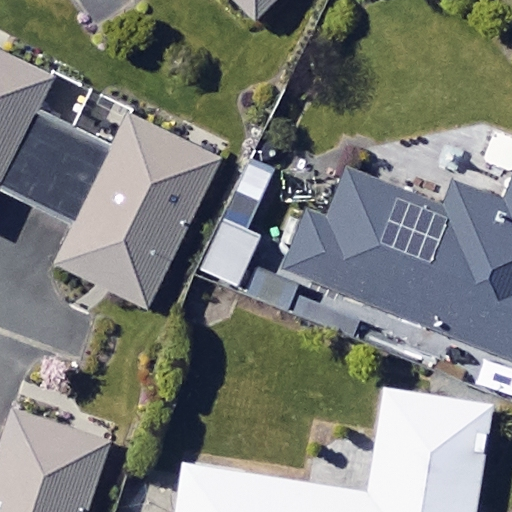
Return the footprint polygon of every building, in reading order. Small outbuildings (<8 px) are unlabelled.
[(229,0),(251,21),(271,0),(229,0)] [(45,76),(0,54),(0,196),(66,229),(49,262),(143,308),(216,159),(124,114),(107,148),(29,110),(45,76)] [(441,207),(347,169),(329,214),(318,209),(289,281),(511,369),(511,177),(502,204),(450,183),(441,207)] [(257,239),(221,220),(196,269),(233,287),(257,239)] [(30,352),(0,342),(0,511),(82,511),(107,439),(12,407),(30,352)] [(470,511),(488,406),(382,389),(366,490),(181,460),(172,511),(470,511)]
